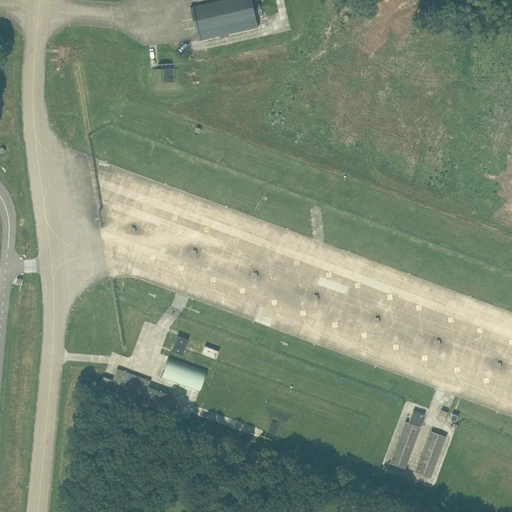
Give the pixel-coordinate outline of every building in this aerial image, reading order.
[(259,1),(253,3),(252,0),(218,0),(190,6),(197,41),(258,27),(256,18),(263,16),(259,1)] [(336,168),(336,167),(319,161),(301,207),(319,214),(319,213),(348,223),(347,224),(361,229),(390,239),(389,240),(396,242),(397,242),(425,252),(425,253),(438,258),(439,257),(467,267),(467,268),(474,271),(474,270),(502,280),(502,281),(511,285),(511,232),(491,225),(491,224),(484,222),(455,212),(456,211),(442,206),(442,207),(413,196),(414,196),(407,193),(406,194),(378,183),(365,178),(364,178),(336,168)] [(159,229),(142,276),(159,283),(160,282),(188,292),(187,293),(201,298),(202,297),(230,308),(229,309),(237,311),(237,310),(265,321),(265,322),(279,327),(279,326),(307,336),(307,337),(314,340),(314,339),(342,349),(342,350),(356,355),(384,365),(384,366),(394,370),(394,371),(429,384),(429,382),(440,386),(440,385),(468,396),(468,397),(482,402),(482,401),(510,411),(510,412),(511,413),(511,360),(499,356),(499,355),(488,351),(485,350),(485,351),(457,340),(447,336),(447,334),(412,321),(412,323),(401,319),(401,320),(373,310),(373,309),(359,304),(331,294),(331,293),(324,290),(324,291),(296,281),(296,280),(282,275),(282,276),(254,265),(247,262),(246,263),(218,252),(219,252),(205,246),(204,247),(176,237),(177,236),(159,229)] [(182,353),(185,345),(187,339),(177,335),(172,349),(182,353)] [(216,358),(219,350),(204,345),(202,353),(216,358)]
